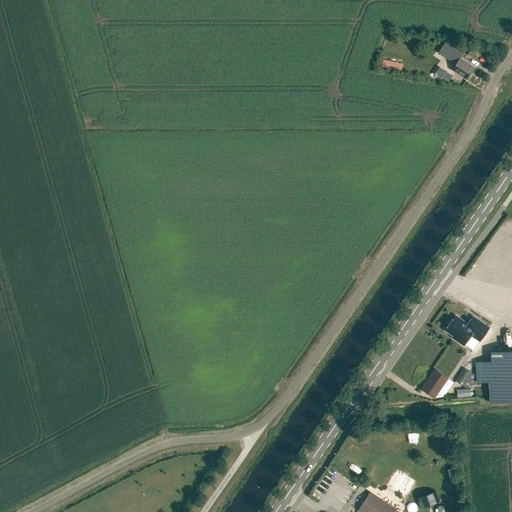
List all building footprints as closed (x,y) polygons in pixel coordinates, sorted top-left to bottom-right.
[(461,58),(464,53),(447,41),(438,53),(456,64),(452,70),(467,80),(475,68),(461,58)] [(402,69),(402,62),(382,60),(382,67),(402,69)] [(454,336),(466,344),(473,334),(482,340),(491,326),(475,315),(470,322),(457,314),(447,329),(456,335),(454,336)] [(490,402),(511,400),(511,349),(491,351),(492,361),(476,362),(477,383),(489,382),(490,402)] [(466,388),(475,375),(464,367),(455,380),(466,388)] [(434,398),(448,378),(435,369),(422,389),(434,398)] [(458,397),(471,396),(470,388),(457,389),(458,397)] [(360,511),(395,511),(397,510),(370,492),(358,510),(360,511)]
